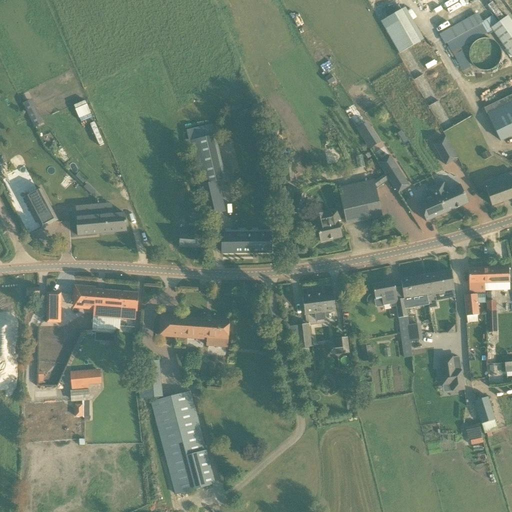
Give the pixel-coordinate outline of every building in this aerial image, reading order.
[(392,5),(384,8),(386,15),(394,13),(392,5)] [(511,21),(508,16),(491,29),(511,58),(511,57),(511,21)] [(473,66),(474,67),(475,68),(476,69),(478,69),(479,70),(480,70),(482,71),(483,71),(484,71),(486,71),(487,71),(489,70),(490,70),(491,69),(492,69),(494,68),(495,67),(496,66),(497,65),(498,64),(498,63),(499,62),(499,60),(500,59),(500,58),(500,56),(500,55),(500,54),(500,52),(500,51),(499,50),(499,48),(498,47),(498,46),(497,45),(496,44),(495,43),(494,42),(492,41),(491,41),(490,40),(489,40),(487,39),(486,39),(484,39),(483,39),(482,39),(480,40),(479,40),(478,41),(476,41),(475,42),(474,43),(473,44),(472,45),(471,46),(471,47),(470,48),(469,50),(469,51),(469,52),(469,54),(469,55),(469,56),(469,58),(469,59),(469,60),(470,62),(471,63),(471,64),(472,65),(473,66)] [(325,78),(329,84),(334,81),(330,74),(326,77),(325,74),(323,75),(325,78)] [(511,98),(485,111),(500,142),(511,135),(511,98)] [(31,108),(25,111),(31,122),(37,119),(31,108)] [(77,127),(88,150),(103,143),(92,121),(77,127)] [(188,142),(187,142),(204,217),(225,212),(218,181),(225,180),(213,124),(186,130),(188,142)] [(407,142),(400,131),(397,133),(404,144),(407,142)] [(373,135),(364,141),(369,149),(378,143),(373,135)] [(456,159),(445,138),(433,145),(445,165),(456,159)] [(253,167),(252,148),(244,148),(245,156),(240,156),(240,168),(253,167)] [(482,154),(484,160),(491,157),(488,151),(482,154)] [(114,169),(105,153),(93,160),(102,176),(114,169)] [(389,156),(378,163),(397,193),(409,186),(389,156)] [(276,165),(278,183),(295,180),(293,162),(276,165)] [(486,190),(492,206),(511,198),(511,173),(485,183),(487,190),(486,190)] [(338,188),(347,224),(381,216),(373,180),(338,188)] [(444,182),(435,186),(447,213),(468,203),(460,185),(447,190),(444,182)] [(447,213),(435,186),(426,190),(430,198),(418,204),(426,222),(447,213)] [(42,190),(26,198),(43,230),(59,222),(42,190)] [(296,193),(292,213),(301,215),(306,195),(296,193)] [(341,221),(339,211),(313,217),(316,227),(317,226),(318,231),(317,232),(315,233),(315,234),(315,236),(316,237),(318,238),(320,238),(320,242),(341,237),(338,222),(341,221)] [(77,218),(75,218),(77,236),(102,234),(100,213),(77,216),(77,218)] [(106,213),(100,213),(102,234),(126,232),(124,214),(106,215),(106,213)] [(176,232),(175,247),(200,248),(201,233),(176,232)] [(234,234),(221,234),(222,254),(253,253),(253,254),(254,254),(254,253),(257,253),(257,254),(258,254),(258,253),(271,253),(271,245),(271,241),(270,241),(270,236),(261,236),(261,234),(248,234),(248,236),(248,238),(248,240),(235,240),(234,234)] [(485,298),(484,291),(509,290),(508,267),(468,269),(469,295),(464,296),(466,317),(479,315),(477,299),(485,298)] [(400,287),(402,299),(404,299),(406,308),(413,307),(412,299),(427,296),(428,304),(436,302),(435,296),(444,294),(444,292),(455,290),(451,271),(401,280),(402,287),(400,287)] [(375,307),(377,308),(384,307),(383,305),(391,304),(389,295),(396,294),(394,281),(372,285),(375,299),(374,300),(375,307)] [(72,309),(86,310),(86,309),(93,309),(93,317),(136,321),(137,312),(138,293),(95,290),(96,287),(74,285),(72,309)] [(26,289),(26,296),(39,296),(39,288),(26,289)] [(302,296),(305,316),(314,315),(315,321),(325,320),(324,313),(335,312),(333,292),(302,296)] [(395,301),(398,318),(407,316),(406,308),(404,299),(402,299),(395,301)] [(486,302),(488,333),(497,332),(496,301),(486,302)] [(206,338),(206,346),(227,348),(229,322),(186,318),(186,317),(160,315),(159,337),(203,340),(203,338),(206,338)] [(407,316),(398,318),(403,358),(411,357),(408,334),(409,334),(408,325),(409,325),(407,316)] [(417,324),(409,325),(408,325),(409,334),(418,333),(417,324)] [(295,327),(298,348),(311,346),(308,325),(295,327)] [(350,354),(348,337),(335,338),(337,355),(350,354)] [(468,349),(468,363),(487,362),(487,348),(468,349)] [(452,357),(440,359),(441,363),(442,373),(440,374),(442,385),(451,384),(452,391),(464,390),(461,371),(454,372),(452,357)] [(511,361),(503,363),(504,372),(511,370),(511,361)] [(136,364),(140,399),(163,397),(159,362),(136,364)] [(85,384),(100,384),(99,369),(68,371),(70,401),(86,400),(85,384)] [(151,402),(175,495),(215,485),(190,392),(151,402)] [(498,431),(488,398),(474,402),(484,435),(486,434),(490,433),(498,431)] [(83,417),(83,404),(75,404),(75,417),(83,417)] [(479,427),(465,430),(467,437),(481,434),(479,427)]
